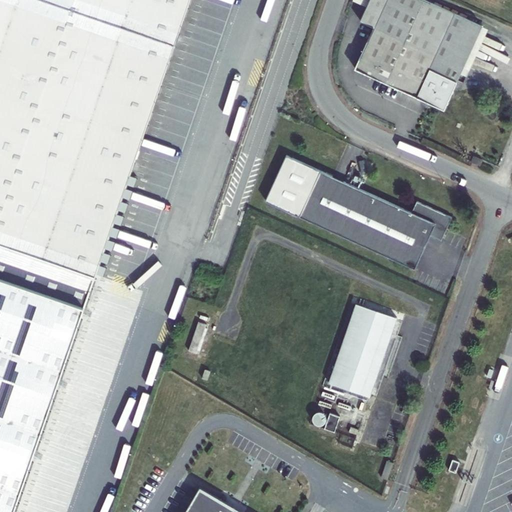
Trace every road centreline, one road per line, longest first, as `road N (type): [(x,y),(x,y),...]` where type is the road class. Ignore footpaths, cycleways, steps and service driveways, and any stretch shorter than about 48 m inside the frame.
road 1 (unclassified): [(502,195),(404,485)]
road 2 (unclassified): [(337,0),(319,63),(330,107),(360,131),(502,195)]
